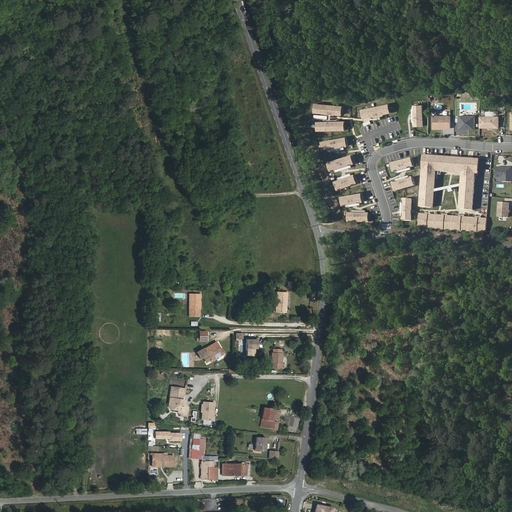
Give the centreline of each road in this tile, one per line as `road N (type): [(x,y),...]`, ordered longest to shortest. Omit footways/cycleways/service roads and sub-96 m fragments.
road 1 (residential): [(298,486),(0,501)]
road 2 (secondary): [(317,232),(324,299),(298,486)]
road 3 (secondary): [(236,0),(317,232)]
road 4 (residential): [(511,147),(419,142),(380,153),(372,167),(386,237)]
road 5 (unclassified): [(386,237),(511,247)]
